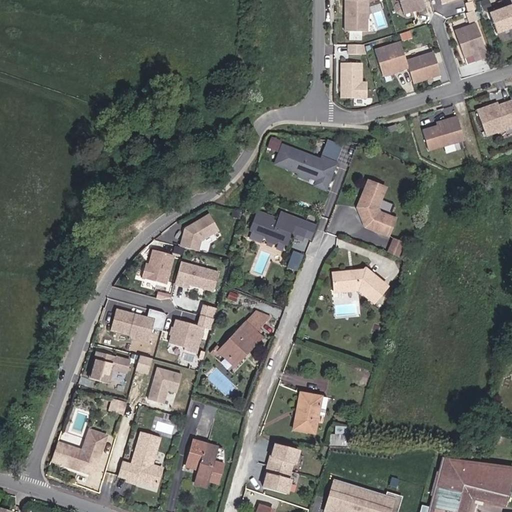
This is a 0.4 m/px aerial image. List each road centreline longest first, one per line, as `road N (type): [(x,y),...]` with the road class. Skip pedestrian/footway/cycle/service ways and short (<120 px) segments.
road 1 (residential): [(15,482),(68,339),(100,287),(143,239),(213,189),(266,122),(320,121)]
road 2 (residential): [(320,121),(382,112),(457,87)]
road 3 (residential): [(320,121),(318,0)]
